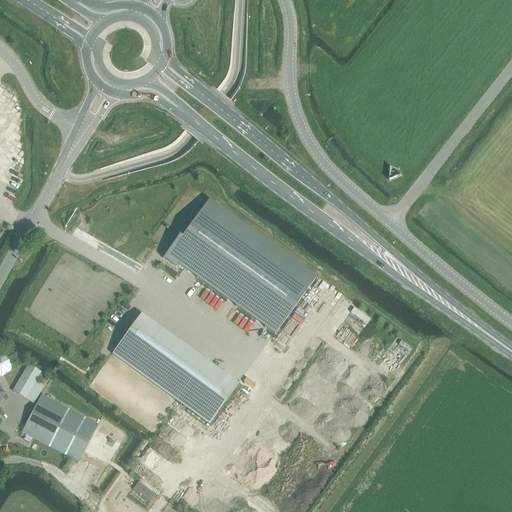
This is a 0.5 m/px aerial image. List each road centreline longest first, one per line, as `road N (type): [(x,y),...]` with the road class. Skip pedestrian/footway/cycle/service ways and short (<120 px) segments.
road 1 (primary): [(461,314),(193,87)]
road 2 (primary): [(179,109),(461,314)]
road 3 (unknown): [(29,228),(230,345),(278,409),(300,424)]
road 4 (unclassified): [(285,0),(290,83),(306,136),(388,222)]
road 5 (residential): [(388,222),(511,66)]
road 6 (unclassified): [(388,222),(511,322)]
road 7 (tertiary): [(0,283),(58,174)]
